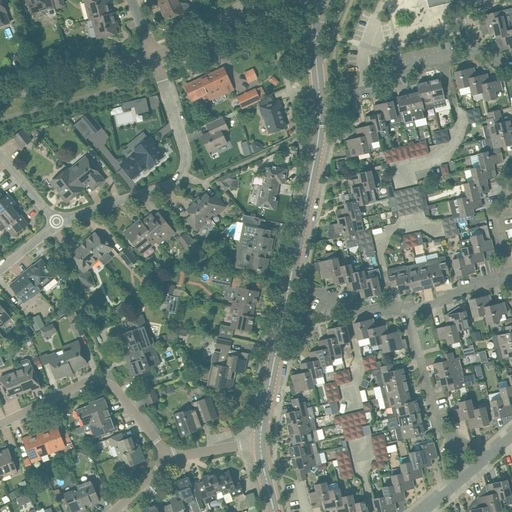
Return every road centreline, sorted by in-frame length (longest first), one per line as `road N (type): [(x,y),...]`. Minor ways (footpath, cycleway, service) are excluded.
road 1 (residential): [(56,223),(180,175),(185,155),(156,56)]
road 2 (residential): [(0,424),(85,381),(106,383),(168,459)]
road 3 (tertiary): [(289,286),(318,101)]
road 4 (residential): [(488,455),(438,430),(408,309)]
road 5 (residential): [(469,53),(389,71),(378,86),(318,101)]
road 6 (unclassified): [(0,97),(156,56)]
road 7 (tertiary): [(260,441),(289,286)]
road 8 (residential): [(156,56),(266,0)]
road 9 (residential): [(289,286),(348,309),(408,309)]
